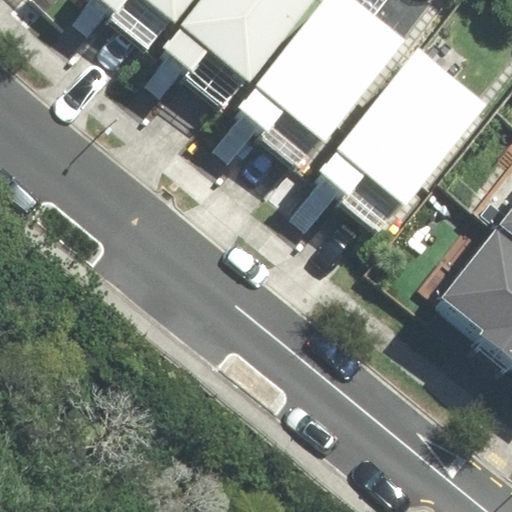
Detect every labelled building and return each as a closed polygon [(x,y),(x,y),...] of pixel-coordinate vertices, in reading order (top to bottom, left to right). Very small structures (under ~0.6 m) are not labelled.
[(110,0),(135,19),(149,0),(157,0),(192,27),(212,0),(110,0)] [(227,56),(263,85),(332,0),(225,0),(181,55),(209,77),(227,56)] [(348,0),(256,113),(285,136),(303,114),(342,146),(422,46),(379,12),(388,0),(348,0)] [(445,61),(437,55),(337,178),(366,201),(383,180),(421,211),(503,111),(459,76),(470,62),(454,50),(445,61)] [(511,237),(459,303),(500,335),(495,341),(511,354),(511,237)]
